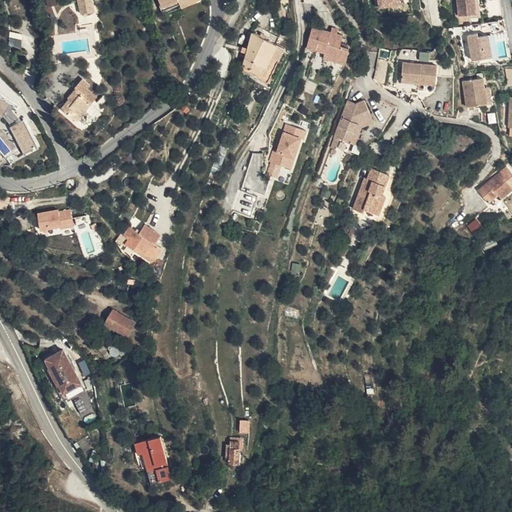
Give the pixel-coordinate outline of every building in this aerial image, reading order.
[(42,0),(50,18),(61,13),(55,0),(42,0)] [(106,0),(91,0),(96,12),(96,11),(98,16),(101,15),(100,11),(109,8),(106,0)] [(203,2),(201,0),(160,0),(164,8),(179,2),(181,7),(183,11),(203,2)] [(399,0),(375,0),(378,10),(400,6),(399,0)] [(455,22),(451,22),(451,30),(463,29),(462,25),(476,23),(473,0),(470,0),(472,20),(455,22)] [(455,22),(472,20),(470,0),(461,0),(453,1),(455,22)] [(166,13),(181,7),(179,2),(164,8),(166,13)] [(503,22),(500,5),(482,7),(484,25),(503,22)] [(342,50),(345,39),(339,37),(332,36),(313,31),(308,53),(326,57),(339,60),(337,65),(347,68),(351,52),(342,50)] [(10,33),(8,46),(20,48),(22,35),(10,33)] [(490,62),(487,39),(477,41),(476,37),(466,38),(470,64),(490,62)] [(506,63),(503,37),(493,39),(496,61),(496,64),(506,63)] [(252,38),(243,70),(260,78),(257,86),(264,89),(282,52),(252,38)] [(490,62),(496,61),(493,39),(487,39),(490,62)] [(337,65),(339,60),(326,57),(325,62),(337,65)] [(401,80),(417,87),(435,89),(437,70),(403,65),(401,80)] [(87,86),(88,86),(90,87),(86,93),(74,107),(83,114),(87,109),(93,115),(109,95),(99,87),(102,84),(94,77),(87,86)] [(463,85),(465,98),(469,96),(485,95),(485,92),(483,82),(463,85)] [(0,103),(19,114),(25,125),(40,152),(52,142),(36,117),(26,108),(29,105),(0,86),(0,103)] [(465,98),(466,110),(487,108),(485,95),(469,96),(465,98)] [(358,106),(349,102),(336,138),(353,145),(360,126),(374,120),(366,102),(358,106)] [(93,115),(87,109),(83,114),(89,119),(93,115)] [(353,145),(356,146),(363,129),(376,123),(374,120),(360,126),(353,145)] [(282,123),(267,176),(277,178),(281,166),(293,170),(305,129),(282,123)] [(380,216),(366,211),(365,214),(364,219),(372,222),(378,223),(380,223),(382,223),(384,222),(386,221),(387,219),(394,199),(394,197),(394,196),(393,194),(392,193),(391,192),(389,191),(395,175),(395,172),(395,170),(394,169),(393,167),(391,166),(384,163),(381,173),(389,176),(383,195),(387,196),(380,216)] [(366,211),(380,216),(387,196),(383,195),(389,176),(381,173),(371,170),(368,181),(365,180),(355,211),(365,214),(366,211)] [(511,194),(511,191),(500,176),(478,193),(488,206),(494,202),(496,204),(500,201),(501,203),(511,194)] [(72,209),(37,212),(39,232),(74,228),(72,209)] [(174,245),(179,237),(162,227),(157,236),(163,240),(171,245),(174,245)] [(155,252),(163,240),(157,236),(152,233),(146,230),(141,240),(146,243),(145,246),(151,250),(155,252)] [(150,254),(151,252),(162,259),(170,245),(171,245),(163,240),(155,252),(151,250),(149,252),(150,254)] [(162,259),(167,262),(170,245),(162,259)] [(179,251),(173,247),(170,245),(167,262),(171,265),(179,251)] [(339,254),(332,251),(328,263),(335,265),(339,254)] [(154,264),(157,266),(162,259),(151,252),(150,254),(154,264)] [(141,337),(149,323),(127,311),(120,325),(141,337)] [(79,388),(96,379),(78,346),(61,355),(79,388)] [(239,420),(239,433),(249,433),(250,420),(239,420)] [(153,459),(172,453),(164,428),(145,434),(153,459)] [(139,435),(147,461),(153,459),(145,434),(139,435)] [(244,442),(243,456),(243,461),(252,461),(253,438),(244,438),(244,442)]
